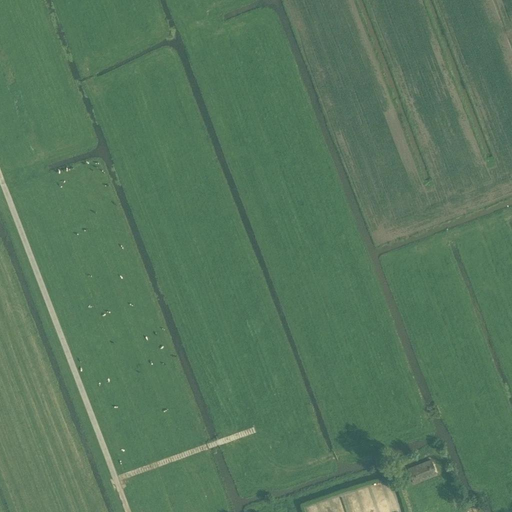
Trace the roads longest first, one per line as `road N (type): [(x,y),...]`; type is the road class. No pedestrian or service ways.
road 1 (track): [(115,479),(0,178)]
road 2 (track): [(127,511),(115,479),(251,431)]
